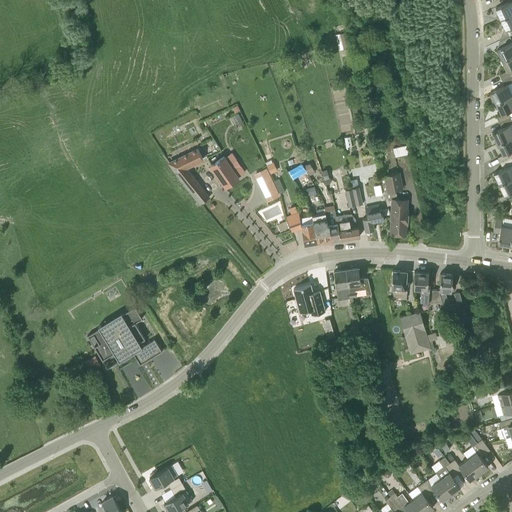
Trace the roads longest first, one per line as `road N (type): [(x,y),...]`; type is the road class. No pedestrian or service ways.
road 1 (residential): [(474,263),(379,252),(300,263),(264,286),(178,381),(95,427)]
road 2 (residential): [(465,0),(474,263)]
